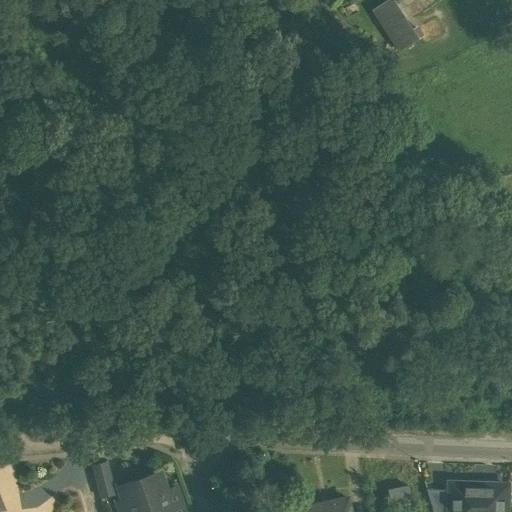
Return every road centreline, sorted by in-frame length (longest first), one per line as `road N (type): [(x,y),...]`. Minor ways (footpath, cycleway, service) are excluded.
road 1 (residential): [(511,444),(177,439)]
road 2 (track): [(324,0),(372,46),(431,195)]
road 3 (residential): [(177,439),(0,456)]
